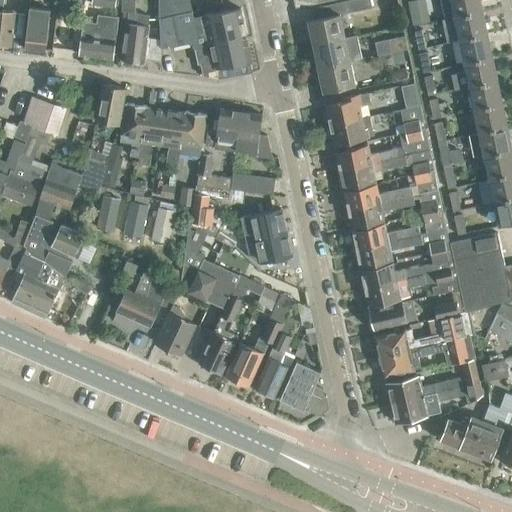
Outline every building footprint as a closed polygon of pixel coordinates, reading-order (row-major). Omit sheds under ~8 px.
[(15,12),(2,10),(3,0),(0,0),(0,44),(11,45),(12,37),(22,38),(24,15),(14,13),(15,12)] [(75,13),(76,0),(59,0),(58,10),(75,13)] [(126,23),(121,60),(143,63),(148,26),(149,15),(134,13),(133,0),(121,0),(121,11),(128,11),(126,23)] [(189,0),(158,0),(158,18),(185,14),(189,13),(190,18),(193,17),(189,0)] [(319,18),(308,20),(313,45),(344,38),(339,14),(371,7),(369,0),(348,0),(317,7),(319,18)] [(411,21),(419,19),(415,0),(407,2),(411,21)] [(482,11),(479,0),(450,0),(454,17),(482,11)] [(50,9),(29,7),(24,48),(45,50),(50,9)] [(189,13),(185,14),(158,18),(160,47),(172,45),(190,41),(191,43),(193,42),(194,47),(246,36),(240,8),(193,17),(190,18),(189,13)] [(487,34),(482,11),(454,17),(459,40),(487,34)] [(97,22),(82,20),(78,54),(113,58),(118,16),(98,14),(97,22)] [(413,30),(417,49),(425,48),(421,29),(413,30)] [(492,58),(487,34),(459,40),(464,63),(492,58)] [(215,68),(252,62),(246,36),(194,47),(197,64),(200,64),(203,76),(217,77),(215,68)] [(313,45),(318,68),(349,61),(361,59),(356,36),(344,38),(313,45)] [(407,49),(404,36),(388,39),(391,52),(402,50),(407,49)] [(391,52),(394,65),(404,63),(402,50),(391,52)] [(422,72),(430,71),(426,52),(418,54),(422,72)] [(497,81),(492,58),(464,63),(465,71),(450,74),(453,90),(469,87),(497,81)] [(323,92),(354,85),(349,61),(318,68),(323,92)] [(427,96),(435,94),(431,75),(423,77),(427,96)] [(474,110),(502,104),(497,81),(469,87),(474,110)] [(413,83),(401,86),(402,94),(415,91),(413,83)] [(125,88),(102,84),(95,120),(118,124),(125,88)] [(327,119),(329,121),(330,124),(361,118),(359,106),(361,105),(370,103),(368,93),(359,95),(359,94),(343,98),(344,101),(326,105),(327,111),(326,114),(327,119)] [(15,136),(14,138),(25,142),(32,126),(49,132),(56,134),(65,108),(32,96),(23,122),(19,121),(14,136),(15,136)] [(432,119),(440,117),(436,99),(428,100),(432,119)] [(139,154),(141,142),(141,141),(146,106),(147,105),(125,102),(120,142),(131,144),(130,156),(138,157),(139,154)] [(507,127),(502,104),(474,110),(479,133),(507,127)] [(146,106),(141,141),(141,142),(139,154),(138,157),(138,163),(149,165),(153,143),(158,144),(164,109),(146,106)] [(419,106),(399,110),(404,133),(424,129),(419,106)] [(82,107),(80,116),(91,118),(93,109),(82,107)] [(220,139),(236,141),(241,111),(220,108),(218,119),(209,118),(205,145),(218,147),(220,139)] [(167,109),(164,109),(158,144),(162,145),(167,109)] [(180,147),(185,112),(167,109),(162,145),(170,146),(169,150),(168,150),(166,167),(178,168),(180,154),(179,154),(180,147)] [(185,111),(185,112),(180,147),(179,154),(180,154),(200,157),(201,154),(201,153),(202,144),(201,143),(206,114),(185,111)] [(241,111),(236,141),(235,149),(251,152),(251,155),(272,159),(266,135),(259,134),(262,114),(241,111)] [(369,116),(361,118),(330,124),(331,128),(329,130),(330,136),(333,138),(334,144),(373,135),(369,116)] [(437,142),(445,141),(441,122),(433,124),(437,142)] [(49,132),(32,126),(25,142),(14,169),(8,173),(1,192),(30,203),(44,170),(30,165),(32,160),(30,159),(38,139),(46,142),(49,132)] [(484,156),(511,150),(507,127),(479,133),(483,153),(477,154),(478,157),(484,156)] [(336,153),(334,153),(338,170),(381,161),(389,159),(403,156),(409,154),(428,150),(424,129),(404,133),(399,134),(401,148),(369,154),(367,145),(336,151),(336,153)] [(6,161),(0,159),(0,192),(1,192),(8,173),(14,169),(25,142),(14,138),(6,161)] [(113,143),(106,164),(101,183),(113,187),(125,147),(113,143)] [(442,165),(450,163),(446,145),(438,147),(442,165)] [(413,174),(432,170),(428,150),(409,154),(403,156),(405,165),(405,166),(411,165),(413,174)] [(511,174),(511,152),(511,150),(484,156),(489,179),(511,174)] [(201,154),(200,157),(196,185),(229,190),(231,177),(210,174),(212,155),(201,153),(201,154)] [(375,181),(373,172),(405,165),(403,156),(389,159),(381,161),(338,170),(341,186),(343,186),(343,187),(375,181)] [(106,164),(87,158),(81,174),(55,165),(56,161),(52,159),(33,213),(35,214),(49,220),(54,203),(69,208),(78,183),(95,189),(101,183),(106,164)] [(447,188),(455,187),(451,169),(443,170),(447,188)] [(437,190),(432,170),(413,174),(417,194),(437,190)] [(232,172),(230,188),(272,194),(274,178),(232,172)] [(511,198),(511,174),(489,179),(494,202),(511,198)] [(479,180),(483,201),(492,199),(488,178),(479,180)] [(131,181),(129,193),(143,195),(144,183),(131,181)] [(344,202),(346,201),(348,209),(413,196),(413,195),(411,186),(377,193),(375,184),(344,191),(345,195),(343,195),(344,202)] [(160,196),(173,198),(175,187),(162,185),(160,196)] [(196,185),(195,193),(193,204),(207,207),(209,195),(214,195),(214,197),(228,199),(229,190),(196,185)] [(192,205),(194,189),(183,187),(180,203),(192,205)] [(233,190),(232,201),(242,202),(243,191),(233,190)] [(422,213),(441,209),(437,190),(417,194),(413,195),(413,196),(413,199),(418,198),(422,213)] [(459,210),(456,191),(448,193),(452,211),(459,210)] [(119,199),(104,196),(97,227),(113,231),(119,199)] [(413,199),(413,196),(348,209),(349,216),(347,216),(349,223),(351,222),(352,226),(383,220),(381,211),(414,204),(413,199)] [(511,222),(511,198),(494,202),(499,226),(511,222)] [(147,205),(131,202),(125,233),(141,236),(147,205)] [(212,220),(205,218),(207,207),(193,204),(190,225),(196,228),(207,233),(215,237),(218,232),(211,229),(212,220)] [(175,211),(159,207),(152,239),(165,241),(168,227),(171,228),(175,211)] [(250,215),(240,217),(246,242),(255,240),(255,239),(286,232),(281,208),(250,215)] [(426,233),(445,228),(441,209),(422,213),(426,233)] [(61,225),(55,237),(46,233),(51,221),(49,220),(35,214),(23,245),(26,247),(43,260),(64,276),(71,261),(65,258),(67,253),(73,256),(74,254),(77,256),(83,244),(79,242),(83,234),(61,225)] [(456,234),(464,232),(460,214),(453,216),(456,234)] [(23,243),(30,223),(20,219),(14,236),(23,243)] [(353,241),(355,241),(356,248),(397,239),(419,235),(419,234),(417,226),(385,232),(384,224),(352,230),(353,234),(351,235),(353,241)] [(196,228),(195,230),(188,227),(183,261),(198,268),(203,258),(197,255),(207,233),(196,228)] [(10,282),(15,269),(18,265),(17,265),(26,247),(23,245),(0,228),(0,237),(15,245),(8,260),(0,255),(0,286),(6,289),(10,282)] [(450,249),(445,228),(426,233),(419,234),(419,235),(421,244),(421,246),(428,244),(430,253),(450,249)] [(255,240),(246,242),(249,255),(258,263),(260,263),(292,256),(286,232),(255,239),(255,240)] [(496,232),(449,242),(465,311),(488,306),(501,302),(511,300),(511,263),(504,266),(496,232)] [(419,235),(397,239),(356,248),(358,255),(356,256),(357,262),(359,262),(360,266),(391,259),(389,250),(399,248),(421,244),(419,235)] [(26,247),(17,265),(18,265),(15,269),(10,282),(18,285),(13,296),(47,312),(58,289),(50,285),(52,281),(37,274),(43,260),(26,247)] [(435,272),(454,268),(451,253),(450,249),(430,253),(433,262),(433,263),(435,272)] [(198,268),(188,291),(224,308),(230,294),(237,280),(237,279),(239,275),(203,258),(198,268)] [(179,287),(188,291),(198,268),(183,261),(179,287)] [(361,280),(363,280),(365,287),(406,279),(423,275),(434,272),(435,272),(433,263),(394,272),(392,263),(361,270),(362,274),(360,274),(361,280)] [(168,268),(166,276),(177,278),(179,270),(168,268)] [(437,286),(431,287),(432,295),(458,289),(454,268),(435,272),(434,272),(437,286)] [(153,320),(163,324),(172,305),(173,305),(176,300),(165,295),(170,282),(152,273),(145,297),(126,289),(116,311),(150,326),(153,320)] [(77,275),(72,283),(87,295),(92,288),(77,275)] [(237,280),(230,294),(224,308),(213,331),(235,341),(237,335),(227,330),(250,280),(239,275),(237,279),(237,280)] [(423,275),(406,279),(365,287),(366,295),(364,295),(365,301),(367,301),(368,305),(411,296),(409,287),(425,283),(423,275)] [(292,299),(280,294),(260,338),(272,344),(292,299)] [(369,309),(371,319),(369,319),(371,328),(373,328),(374,329),(417,319),(412,300),(369,309)] [(456,314),(454,302),(434,306),(437,318),(456,314)] [(511,308),(501,302),(491,320),(511,332),(511,308)] [(176,352),(181,354),(195,324),(182,318),(184,315),(179,308),(173,305),(172,305),(163,324),(155,342),(166,347),(167,349),(174,353),(176,352)] [(465,311),(456,314),(437,318),(435,318),(438,334),(440,342),(470,335),(469,332),(465,311)] [(378,346),(376,349),(378,356),(419,347),(440,342),(438,334),(413,340),(411,329),(404,331),(404,330),(375,336),(378,346)] [(221,372),(235,341),(213,331),(199,362),(202,363),(203,366),(208,368),(211,367),(221,372)] [(273,346),(285,351),(291,336),(280,331),(273,346)] [(306,334),(308,344),(316,342),(314,332),(306,334)] [(446,365),(462,362),(474,359),(475,359),(470,335),(440,342),(442,350),(446,365)] [(440,342),(419,347),(378,356),(379,364),(382,366),(384,376),(413,369),(410,358),(421,355),(442,350),(440,342)] [(239,343),(225,374),(228,375),(229,379),(235,381),(238,379),(248,384),(264,350),(255,346),(253,349),(239,343)] [(294,355),(285,351),(273,346),(268,356),(255,387),(263,391),(262,393),(273,398),(274,395),(276,396),(294,355)] [(387,396),(389,396),(390,403),(479,383),(474,359),(462,362),(466,379),(460,380),(459,378),(421,387),(418,376),(386,383),(387,385),(385,386),(387,396)] [(308,408),(307,410),(319,415),(328,408),(325,395),(323,395),(322,388),(314,385),(320,371),(296,360),(280,398),(292,403),(291,404),(293,405),(294,404),(303,408),(304,406),(308,408)] [(507,374),(504,361),(483,365),(486,379),(507,374)] [(467,404),(482,395),(479,383),(390,403),(392,409),(390,410),(392,420),(394,420),(395,422),(427,415),(440,412),(438,401),(465,395),(467,404)] [(448,419),(441,438),(449,441),(449,442),(460,446),(490,458),(508,411),(511,412),(511,410),(511,394),(509,394),(504,396),(499,408),(489,404),(482,421),(471,416),(469,421),(461,418),(459,423),(448,419)] [(511,427),(511,428),(499,459),(503,460),(504,463),(510,465),(511,464),(511,427)]
